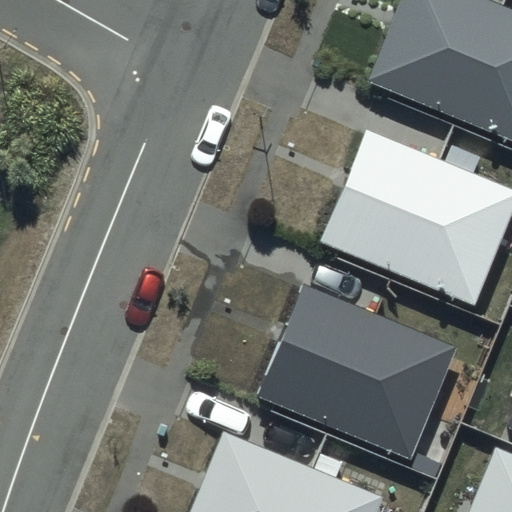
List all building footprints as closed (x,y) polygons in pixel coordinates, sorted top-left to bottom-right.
[(511,14),(501,10),(475,0),(400,0),(393,19),(366,84),(391,94),(511,142),(511,14)] [(511,192),(438,163),(364,133),(345,178),(319,243),(339,251),(473,305),(511,210),(511,192)] [(375,318),(301,290),(284,334),(257,401),(271,407),(410,460),(453,349),(375,318)] [(511,405),(501,432),(511,436),(511,405)] [(311,472),(222,434),(202,480),(188,511),(376,511),(381,501),(311,472)] [(511,511),(511,456),(495,450),(469,511),(511,511)]
